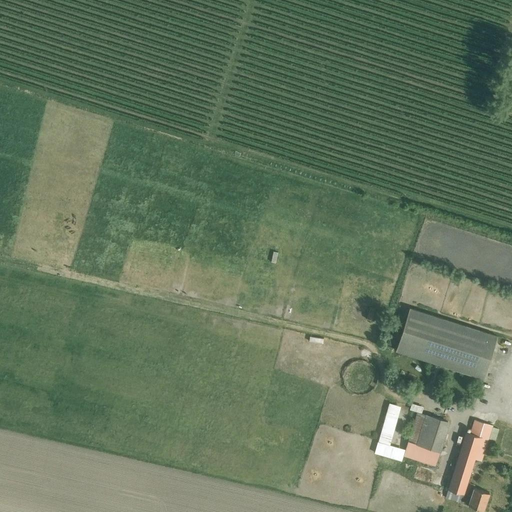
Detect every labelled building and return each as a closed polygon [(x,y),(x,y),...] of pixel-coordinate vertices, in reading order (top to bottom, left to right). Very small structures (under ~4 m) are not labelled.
[(483,378),(496,335),(409,307),(395,350),(483,378)] [(401,368),(401,377),(411,377),(412,368),(401,368)] [(412,402),(410,408),(417,411),(420,412),(422,406),(412,402)] [(378,442),(374,453),(401,460),(404,449),(390,445),(400,407),(388,403),(378,439),(378,442)] [(436,465),(450,421),(420,412),(417,411),(404,455),(436,465)] [(467,483),(475,458),(482,460),(493,424),(475,419),(470,433),(466,431),(448,488),(464,493),(464,491),(466,491),(465,493),(470,495),(469,498),(467,497),(465,504),(483,510),(488,493),(472,488),(473,485),(467,483)]
